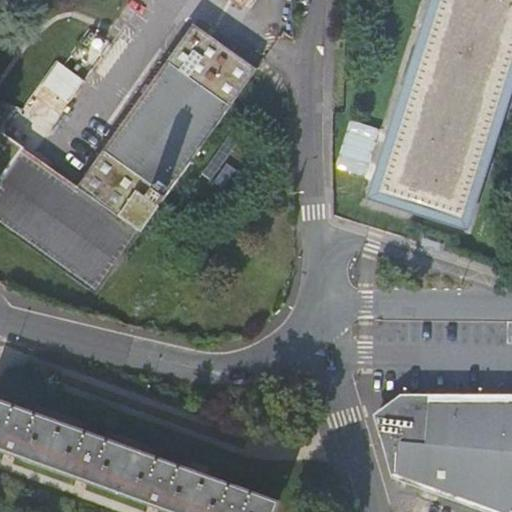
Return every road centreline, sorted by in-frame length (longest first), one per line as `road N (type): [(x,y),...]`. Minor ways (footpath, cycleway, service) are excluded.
road 1 (residential): [(315,330),(273,357),(218,370),(0,318)]
road 2 (residential): [(315,330),(314,0)]
road 3 (residential): [(511,304),(348,303),(315,330)]
road 4 (residential): [(315,330),(378,511)]
